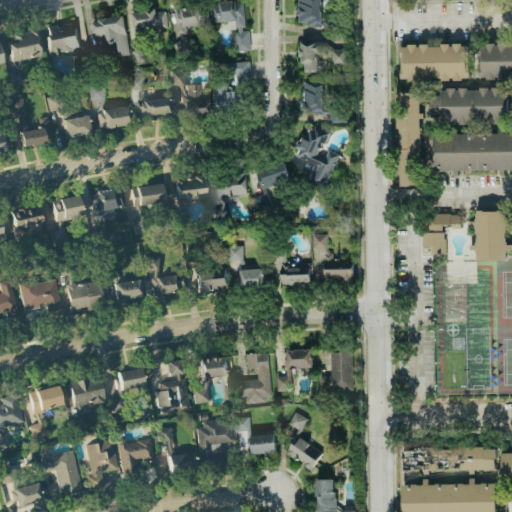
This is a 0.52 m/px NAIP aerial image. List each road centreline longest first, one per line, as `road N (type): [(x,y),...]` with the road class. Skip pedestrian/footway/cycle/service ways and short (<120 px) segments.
road 1 (tertiary): [(376,511),(371,0)]
road 2 (residential): [(0,366),(186,326),(374,320)]
road 3 (residential): [(274,63),(274,113),(258,136),(0,183)]
road 4 (residential): [(375,417),(511,414)]
road 5 (residential): [(138,511),(267,495)]
